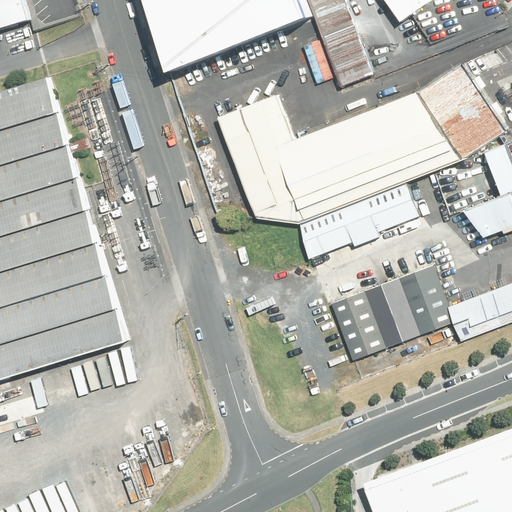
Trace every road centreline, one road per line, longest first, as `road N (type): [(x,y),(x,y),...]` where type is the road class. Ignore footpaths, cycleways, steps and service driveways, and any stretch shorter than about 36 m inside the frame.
road 1 (unclassified): [(264,489),(112,0)]
road 2 (unclassified): [(511,380),(264,489)]
road 3 (unknown): [(119,22),(0,58)]
